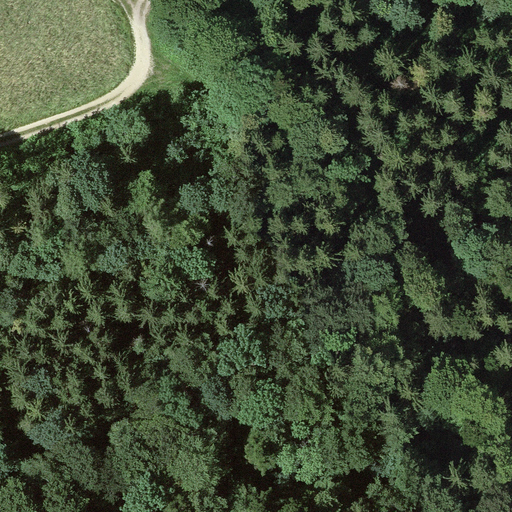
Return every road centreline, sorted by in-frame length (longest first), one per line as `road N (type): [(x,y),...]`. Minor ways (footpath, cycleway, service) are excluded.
road 1 (track): [(511,20),(407,53),(188,78)]
road 2 (track): [(132,511),(304,438)]
road 3 (track): [(139,62),(129,82),(85,115),(0,144)]
